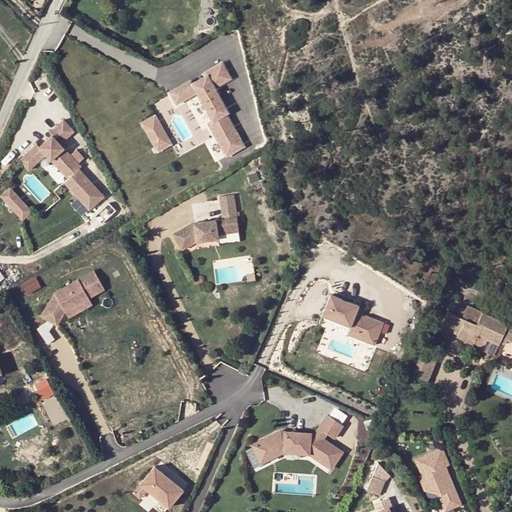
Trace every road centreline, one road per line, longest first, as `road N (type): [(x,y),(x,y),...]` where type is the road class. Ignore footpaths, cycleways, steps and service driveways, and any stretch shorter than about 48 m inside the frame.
road 1 (residential): [(195,511),(236,418),(234,404),(35,500),(0,503)]
road 2 (unknown): [(49,17),(169,78),(233,49),(244,92)]
road 3 (residential): [(0,128),(57,0)]
